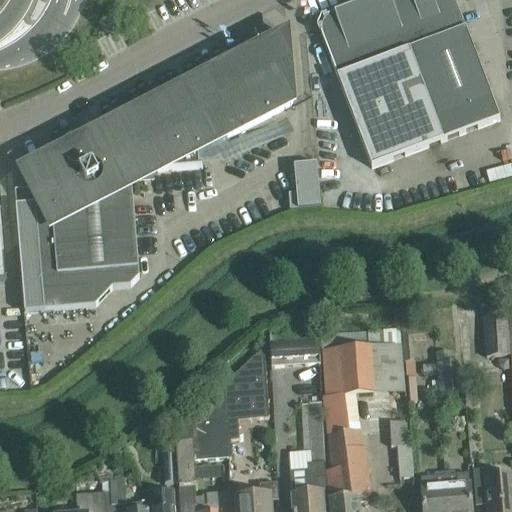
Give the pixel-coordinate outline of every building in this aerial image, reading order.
[(320,34),(371,169),(499,121),(453,0),(378,0),(327,19),(326,18),(322,19),(323,23),(321,29),(317,30),(319,35),(320,34)] [(198,156),(205,152),(292,107),(285,38),(100,133),(100,139),(93,138),(92,135),(80,136),(80,139),(77,140),(74,141),(69,144),(66,146),(64,147),(62,148),(60,151),(57,154),(55,156),(54,159),(52,163),(51,165),(50,167),(49,170),(49,175),(48,180),(48,183),(49,185),(49,188),(50,190),(34,192),(35,206),(16,208),(25,315),(95,309),(113,291),(130,289),(140,280),(131,185),(143,184),(143,183),(199,170),(198,156)] [(297,195),(289,196),(291,212),(320,209),(316,166),(294,168),(297,195)] [(483,319),(485,339),(487,359),(511,357),(507,317),(483,319)] [(401,333),(402,342),(404,364),(414,363),(412,342),(425,341),(425,331),(401,333)] [(400,332),(322,337),(326,400),(404,394),(400,332)] [(270,345),(271,365),(272,369),(321,366),(319,342),(270,345)] [(228,461),(232,461),(231,443),(240,442),(238,422),(269,420),(264,350),(226,384),(226,387),(223,387),(228,461)] [(450,354),(436,355),(437,365),(451,364),(450,354)] [(509,361),(499,362),(499,368),(504,373),(510,373),(509,361)] [(441,395),(465,393),(463,364),(451,365),(439,365),(441,395)] [(437,376),(436,366),(421,366),(421,377),(437,376)] [(415,381),(406,382),(408,406),(417,405),(415,381)] [(179,511),(196,511),(196,500),(195,488),(196,488),(195,468),(195,463),(228,461),(223,387),(176,429),(178,489),(179,511)] [(408,423),(391,424),(392,448),(398,447),(401,479),(413,478),(408,423)] [(330,501),(330,511),(359,511),(358,505),(366,504),(365,497),(369,497),(365,465),(363,466),(358,433),(327,437),(331,472),(326,473),(329,494),(336,494),(337,500),(330,501)] [(174,449),(162,450),(163,463),(164,486),(176,485),(174,449)] [(292,499),(293,511),(323,511),(323,498),(327,497),(326,485),(325,478),(324,466),(307,468),(309,497),(292,499)] [(208,469),(196,470),(197,482),(209,482),(208,469)] [(511,511),(511,478),(486,480),(485,471),(473,472),(475,500),(487,499),(488,511),(511,511)] [(445,476),(445,487),(447,511),(471,511),(469,474),(445,476)] [(125,482),(111,482),(111,508),(125,507),(125,482)] [(106,511),(106,508),(105,495),(105,485),(76,487),(77,511),(106,511)] [(278,503),(279,503),(277,485),(259,486),(260,500),(236,501),(237,511),(271,511),(270,500),(277,499),(278,503)] [(447,511),(445,487),(422,489),(423,511),(447,511)] [(149,501),(149,505),(149,511),(175,511),(173,490),(163,491),(164,500),(149,501)] [(226,511),(225,495),(196,500),(196,511),(226,511)]
